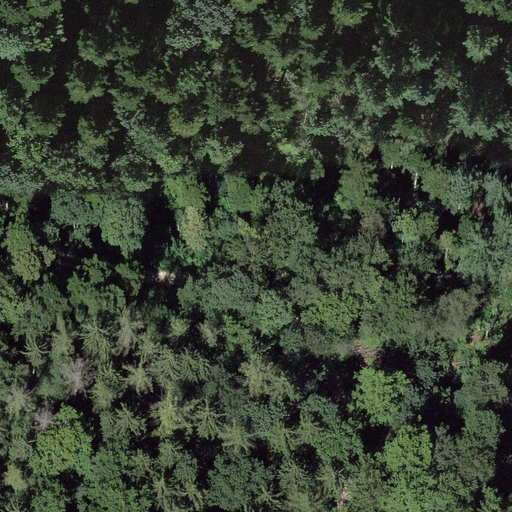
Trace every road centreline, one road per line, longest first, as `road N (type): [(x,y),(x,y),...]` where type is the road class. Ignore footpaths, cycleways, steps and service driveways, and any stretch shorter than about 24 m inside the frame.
road 1 (track): [(0,62),(285,99)]
road 2 (track): [(263,298),(62,257),(0,234)]
road 3 (track): [(339,511),(343,416),(289,308)]
